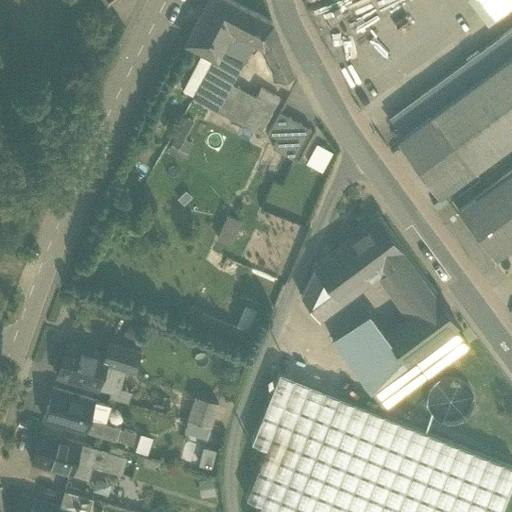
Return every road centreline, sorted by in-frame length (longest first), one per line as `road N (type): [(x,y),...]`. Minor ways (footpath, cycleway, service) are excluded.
road 1 (tertiary): [(0,400),(70,196),(165,0)]
road 2 (residential): [(511,359),(353,144),(281,0)]
